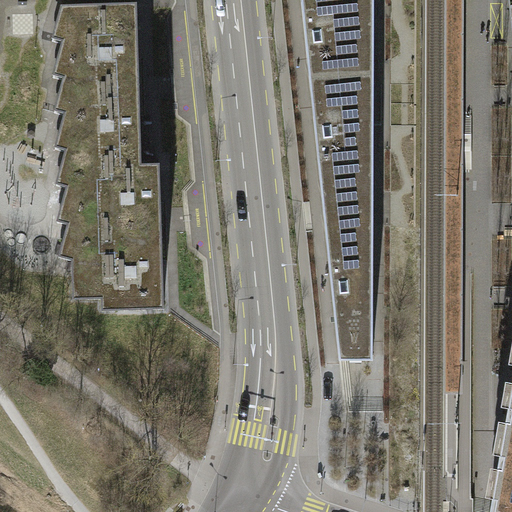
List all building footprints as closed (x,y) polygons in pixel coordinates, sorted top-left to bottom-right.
[(301,0),(310,81),(374,74),(374,0),(301,0)] [(139,87),(137,7),(61,8),(52,41),(61,44),(52,78),(63,82),(89,81),(89,97),(101,97),(100,93),(112,93),(112,88),(139,87)] [(324,214),(373,209),(374,74),(310,81),(324,214)] [(89,81),(63,82),(54,113),(64,116),(54,150),(65,153),(91,152),(91,169),(103,169),(102,166),(114,165),(113,157),(141,157),(141,148),(139,87),(112,88),(112,93),(100,93),(101,97),(89,97),(89,81)] [(91,152),(65,153),(55,186),(66,189),(56,223),(67,226),(104,225),(104,228),(116,228),(116,241),(162,240),(160,166),(142,166),(141,157),(113,157),(114,165),(102,166),(103,169),(91,169),(91,152)] [(338,361),(373,360),(373,209),(324,214),(338,361)] [(104,225),(67,226),(58,258),(71,262),(72,300),(100,300),(101,312),(164,310),(162,240),(116,241),(116,228),(104,228),(104,225)] [(511,387),(502,445),(511,446),(511,387)] [(511,511),(511,446),(502,445),(490,511),(511,511)]
